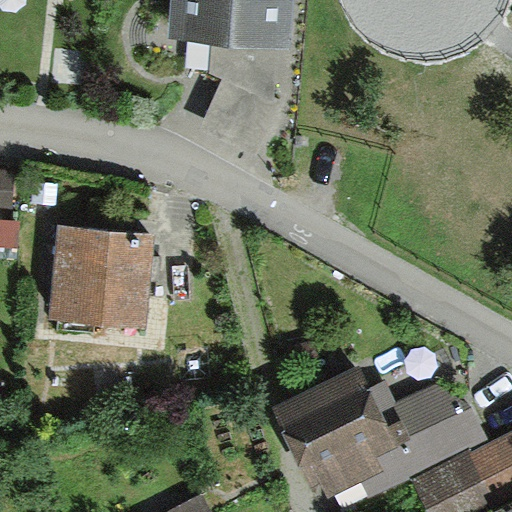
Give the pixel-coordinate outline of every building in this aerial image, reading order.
[(276,0),(174,0),(174,22),(275,27),(276,0)] [(139,236),(49,232),(45,310),(135,315),(139,236)] [(309,341),(292,350),(298,361),(315,353),(309,341)] [(353,370),(279,409),(318,484),(360,462),(378,497),(405,483),(419,511),(459,511),(511,485),(511,449),(506,437),(471,455),(435,386),(377,416),(353,370)] [(201,511),(194,498),(166,511),(201,511)] [(511,511),(511,503),(495,511),(511,511)]
